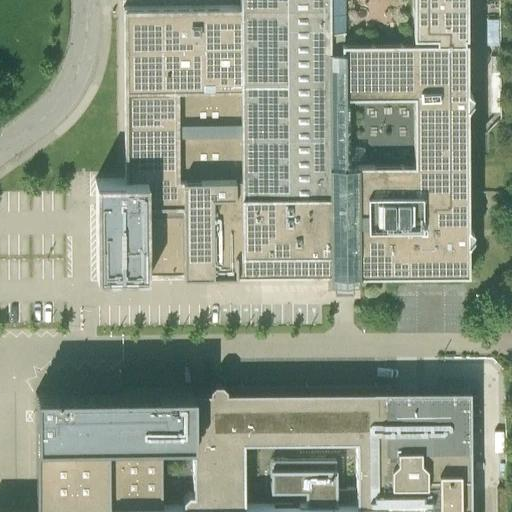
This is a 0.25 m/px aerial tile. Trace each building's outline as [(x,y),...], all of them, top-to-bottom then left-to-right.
[(466,0),(238,0),(239,6),(123,8),(124,180),(94,180),(96,276),(147,276),(183,276),(242,276),(277,275),(329,275),(344,275),(360,275),(468,274),(468,238),(474,232),(468,226),(467,220),(468,194),(467,136),(467,103),(473,96),(467,90),(466,39),(466,35),(466,0)] [(466,285),(444,286),(444,303),(467,302),(466,285)] [(469,511),(469,456),(469,448),(469,391),(420,392),(377,392),(364,392),(225,393),(225,388),(221,384),(214,384),(210,389),(210,393),(193,393),(193,442),(194,496),(189,496),(184,501),(184,507),(161,508),(110,508),(110,511),(469,511)] [(193,442),(193,393),(35,394),(36,443),(110,443),(161,442),(193,442)] [(36,443),(37,509),(0,509),(0,511),(110,511),(110,508),(161,508),(161,442),(110,443),(36,443)]
